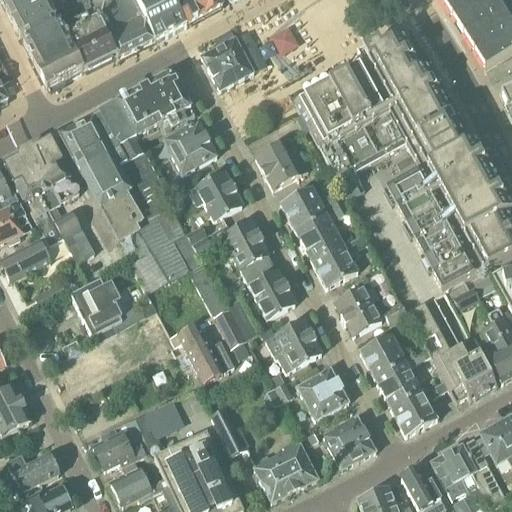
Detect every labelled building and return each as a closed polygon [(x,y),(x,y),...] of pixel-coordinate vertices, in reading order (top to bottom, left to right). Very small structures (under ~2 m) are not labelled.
[(24,43),(25,45),(53,32),(52,29),(55,27),(41,0),(0,0),(0,6),(20,45),(24,43)] [(46,0),(58,24),(89,8),(84,0),(46,0)] [(100,0),(102,3),(107,1),(111,10),(99,16),(96,12),(92,14),(115,61),(114,62),(116,67),(152,49),(139,20),(128,0),(100,0)] [(128,0),(139,20),(152,49),(177,36),(185,32),(169,0),(128,0)] [(169,0),(185,32),(221,13),(214,0),(169,0)] [(223,0),(229,9),(244,0),(223,0)] [(511,0),(440,0),(476,57),(487,74),(511,58),(511,0)] [(80,77),(114,62),(115,61),(92,14),(91,15),(93,19),(59,35),(60,36),(59,36),(80,77)] [(56,38),(53,32),(25,45),(26,47),(22,50),(46,96),(80,77),(59,36),(56,38)] [(366,79),(396,63),(409,56),(401,41),(395,44),(392,40),(356,60),(361,70),(293,108),(347,206),(359,199),(349,181),(381,163),(387,160),(368,125),(386,116),(366,79)] [(201,62),(200,63),(201,65),(207,76),(207,78),(208,77),(211,83),(211,85),(212,85),(218,96),(217,96),(218,98),(220,97),(220,96),(252,79),(235,46),(234,44),(232,45),(233,46),(202,63),(201,62)] [(411,69),(425,95),(386,116),(368,125),(387,160),(405,150),(414,167),(420,177),(406,185),(381,198),(437,302),(462,288),(476,280),(487,275),(510,262),(511,260),(511,232),(505,219),(510,217),(470,145),(475,142),(465,123),(460,126),(421,54),(410,60),(409,56),(396,63),(399,68),(407,71),(411,69)] [(366,79),(386,116),(425,95),(411,69),(407,71),(399,68),(396,63),(366,79)] [(166,81),(154,88),(175,127),(183,123),(185,127),(193,122),(173,83),(166,81)] [(154,88),(142,95),(129,102),(150,140),(157,136),(156,133),(160,130),(162,134),(175,127),(154,88)] [(511,94),(499,100),(511,126),(511,94)] [(129,102),(115,109),(134,144),(140,141),(142,144),(150,140),(129,102)] [(134,144),(115,109),(95,120),(90,123),(88,122),(60,137),(59,141),(73,167),(74,167),(118,249),(128,244),(175,218),(139,150),(138,151),(134,144)] [(216,162),(197,129),(144,157),(153,171),(171,161),(181,181),(216,162)] [(18,163),(47,217),(78,200),(48,147),(33,155),(32,154),(19,162),(19,163),(18,163)] [(283,149),(254,164),(261,176),(260,176),(265,185),(265,184),(272,197),(300,181),(307,177),(302,167),(295,171),(283,149)] [(62,245),(52,227),(47,217),(18,163),(3,171),(48,253),(62,245)] [(344,208),(405,319),(423,309),(462,288),(406,185),(420,177),(414,167),(390,180),(381,163),(349,181),(359,199),(347,206),(344,208)] [(213,228),(241,213),(234,200),(235,200),(231,191),(229,191),(223,179),(187,198),(195,214),(203,210),(213,228)] [(0,220),(19,211),(14,201),(9,203),(0,183),(0,220)] [(311,194),(279,211),(294,237),(326,220),(311,194)] [(333,217),(343,211),(339,202),(328,208),(333,217)] [(19,211),(0,220),(0,251),(21,241),(15,229),(25,224),(19,211)] [(343,211),(333,217),(337,225),(348,219),(343,211)] [(62,245),(63,244),(80,235),(71,217),(52,227),(62,245)] [(186,241),(187,240),(175,218),(128,244),(140,265),(129,272),(147,301),(188,278),(171,248),(186,241)] [(326,220),(294,237),(311,268),(342,251),(326,220)] [(249,228),(221,243),(214,247),(218,256),(225,252),(239,277),(267,262),(261,249),(262,248),(257,240),(256,240),(249,228)] [(201,232),(187,240),(192,249),(206,241),(201,232)] [(63,244),(87,292),(100,285),(80,245),(84,243),(80,235),(63,244)] [(171,248),(188,278),(213,322),(227,314),(215,293),(214,290),(196,259),(191,251),(186,241),(171,248)] [(361,241),(342,251),(311,268),(325,295),(357,278),(347,259),(366,249),(361,241)] [(39,274),(50,269),(38,247),(28,252),(0,266),(0,268),(11,289),(40,275),(39,274)] [(282,290),(267,262),(239,277),(265,326),(294,311),(287,299),(288,298),(284,289),(282,290)] [(511,267),(499,275),(490,280),(511,319),(511,267)] [(100,285),(87,292),(69,301),(91,344),(92,344),(95,351),(125,337),(119,324),(121,323),(115,311),(113,312),(112,310),(119,306),(111,289),(103,292),(100,285)] [(59,288),(32,302),(39,315),(67,300),(59,288)] [(340,323),(344,331),(345,330),(352,343),(380,328),(369,307),(377,303),(371,292),(363,296),(362,294),(334,310),(341,322),(340,323)] [(470,296),(453,306),(458,316),(476,306),(470,296)] [(245,346),(256,340),(237,306),(227,311),(245,346)] [(399,309),(381,318),(389,332),(407,323),(399,309)] [(443,387),(447,396),(455,409),(466,403),(469,408),(496,393),(478,360),(468,366),(460,352),(450,358),(423,309),(405,319),(420,346),(434,339),(442,353),(428,361),(443,387)] [(511,324),(511,322),(504,326),(497,314),(486,320),(493,332),(511,367),(511,324)] [(228,315),(213,323),(230,355),(245,347),(228,315)] [(273,361),(278,358),(311,340),(310,338),(309,339),(302,327),(275,341),(265,347),(273,361)] [(208,353),(204,345),(196,330),(169,346),(174,354),(181,350),(184,356),(178,360),(184,370),(189,366),(203,390),(232,374),(218,348),(208,353)] [(486,364),(501,390),(511,384),(511,367),(493,332),(481,338),(493,360),(486,364)] [(247,346),(252,355),(266,348),(265,347),(275,341),(271,333),(247,346)] [(285,379),(320,360),(314,348),(315,347),(311,340),(278,358),(273,361),(274,365),(277,364),(285,379)] [(373,385),(405,368),(391,341),(359,358),(373,385)] [(82,358),(67,365),(71,373),(68,375),(76,390),(120,368),(109,344),(82,358)] [(67,365),(82,358),(76,347),(61,354),(67,365)] [(422,399),(405,368),(373,385),(390,416),(422,399)] [(314,427),(348,409),(330,375),(296,394),(314,427)] [(390,416),(404,443),(436,426),(426,407),(437,401),(447,396),(443,387),(422,399),(390,416)] [(283,390),(274,395),(273,393),(266,397),(262,404),(267,412),(273,413),(281,409),(291,404),(283,390)] [(0,440),(1,442),(30,428),(13,392),(0,398),(0,440)] [(230,464),(244,457),(224,416),(209,423),(230,464)] [(511,424),(503,430),(511,446),(511,424)] [(375,459),(356,425),(322,443),(340,477),(375,459)] [(511,446),(503,430),(492,435),(489,435),(483,438),(483,441),(479,443),(495,471),(505,465),(509,473),(511,471),(511,446)] [(121,439),(92,454),(104,477),(119,470),(121,474),(145,461),(140,449),(135,451),(137,455),(130,458),(121,439)] [(224,487),(223,488),(214,468),(218,466),(205,440),(153,464),(163,486),(168,495),(175,511),(239,511),(229,490),(228,489),(227,488),(226,488),(225,487),(224,487)] [(495,511),(506,507),(472,446),(461,452),(461,451),(430,468),(444,495),(445,494),(450,504),(466,495),(460,485),(471,479),(487,511),(495,511)] [(275,459),(274,460),(293,498),(316,487),(299,452),(277,463),(275,459)] [(293,498),(274,460),(267,464),(266,461),(253,468),(256,474),(253,475),(270,510),(293,498)] [(21,500),(58,481),(48,461),(22,474),(18,467),(7,473),(11,480),(10,480),(14,486),(3,492),(9,505),(11,504),(12,506),(20,503),(19,500),(21,499),(21,500)] [(151,503),(168,495),(163,486),(148,493),(139,475),(110,490),(121,511),(123,511),(137,506),(138,510),(151,503)] [(442,511),(439,505),(440,505),(424,477),(418,481),(416,476),(399,485),(414,511),(442,511)] [(68,511),(59,493),(41,501),(40,498),(29,504),(29,505),(13,511),(68,511)] [(393,511),(387,494),(357,506),(359,511),(393,511)] [(175,511),(168,495),(151,503),(155,511),(175,511)]
